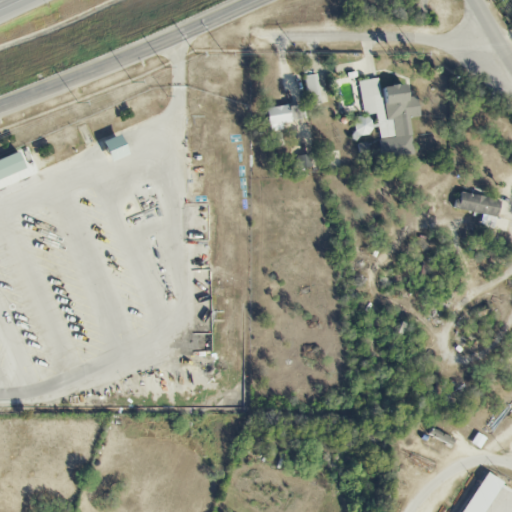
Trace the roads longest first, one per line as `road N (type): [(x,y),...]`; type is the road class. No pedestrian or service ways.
road 1 (secondary): [(0,106),(255,0)]
road 2 (residential): [(248,37),(498,40)]
